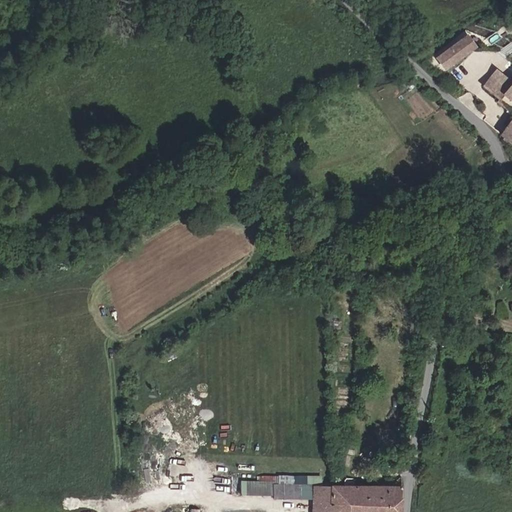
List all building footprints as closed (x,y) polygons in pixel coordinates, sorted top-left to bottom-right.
[(468,36),(452,47),(460,58),(466,54),(464,50),(473,44),(468,36)] [(442,69),(460,58),(452,47),(435,58),(442,69)] [(476,80),(503,101),(511,90),(511,57),(500,49),(476,80)] [(511,142),(511,92),(502,104),(511,113),(511,123),(503,135),(511,142)] [(423,455),(433,457),(438,437),(428,434),(423,455)] [(449,439),(438,437),(433,457),(444,460),(449,439)] [(296,487),(317,487),(321,487),(322,478),(259,478),(259,483),(243,483),(244,497),(281,488),(296,487)] [(316,501),(317,487),(296,487),(281,488),(244,497),(275,497),(275,501),(316,501)] [(316,501),(316,511),(332,511),(333,488),(321,487),(317,487),(316,501)] [(333,488),(332,511),(400,511),(402,489),(333,488)]
